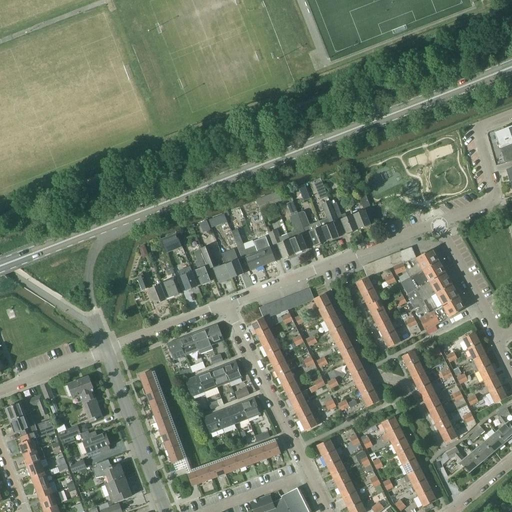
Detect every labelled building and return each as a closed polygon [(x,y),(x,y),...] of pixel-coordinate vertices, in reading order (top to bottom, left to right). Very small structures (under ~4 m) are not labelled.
[(511,137),(508,129),(496,133),(502,147),(500,148),(505,163),(511,160),(511,137)] [(298,187),(301,196),(308,193),(304,185),(298,187)] [(281,201),(278,192),(256,200),(256,201),(260,209),(281,201)] [(364,210),(353,215),(359,229),(371,224),(366,211),(371,209),(365,192),(358,194),(364,210)] [(327,219),(319,222),(327,241),(339,237),(334,223),(338,222),(331,205),(332,204),(330,201),(322,204),(327,219)] [(332,204),(331,205),(338,222),(341,220),(347,234),(359,229),(353,215),(347,217),(345,213),(342,215),(337,202),(332,204)] [(303,211),(298,213),(301,221),(302,223),(301,223),(306,234),(310,233),(315,246),(327,241),(319,222),(310,225),(305,213),(303,211)] [(293,232),(287,234),(295,254),(307,249),(302,236),(306,234),(301,223),(302,223),(301,221),(298,213),(291,216),(290,219),(294,229),(293,232)] [(262,243),(256,246),(263,265),(275,261),(270,248),(274,246),(272,240),(269,233),(264,221),(259,223),(257,224),(256,225),(256,226),(256,227),(256,228),(262,243)] [(237,229),(231,231),(231,232),(232,232),(233,235),(242,259),(246,257),(251,270),(263,265),(256,246),(245,250),(237,229)] [(278,229),(269,233),(272,240),(274,246),(278,245),(283,258),(295,254),(287,234),(281,237),(278,229)] [(231,232),(226,234),(228,237),(227,237),(236,260),(226,264),(232,278),(244,274),(239,260),(242,259),(233,235),(232,232),(231,232)] [(177,233),(162,239),(167,253),(183,247),(177,233)] [(210,245),(202,248),(202,249),(209,268),(210,268),(211,270),(214,269),(220,283),(232,278),(226,264),(220,266),(218,261),(216,261),(210,245)] [(416,258),(412,247),(406,249),(411,261),(416,258)] [(198,269),(192,271),(198,285),(210,281),(205,269),(209,268),(202,249),(194,252),(198,261),(195,262),(198,269)] [(399,265),(394,267),(396,275),(397,274),(406,271),(407,273),(399,277),(401,282),(439,261),(432,249),(424,254),(416,258),(411,261),(405,263),(399,265)] [(405,263),(411,261),(406,249),(400,252),(405,263)] [(399,265),(405,263),(400,252),(395,254),(399,265)] [(393,267),(394,267),(399,265),(395,254),(389,256),(393,267)] [(385,271),(391,268),(386,257),(380,259),(385,271)] [(375,262),(379,273),(385,271),(380,259),(375,262)] [(407,294),(445,273),(439,261),(401,282),(402,282),(401,283),(407,294)] [(374,275),(379,273),(375,262),(369,264),(374,275)] [(369,277),(374,275),(369,264),(363,266),(368,277),(369,277)] [(190,266),(178,271),(186,290),(198,285),(192,271),(190,266)] [(413,306),(452,284),(445,273),(407,294),(413,306)] [(143,290),(151,287),(146,275),(138,278),(143,290)] [(373,287),(369,277),(368,277),(356,283),(361,293),(373,287)] [(161,284),(166,298),(178,293),(173,279),(161,284)] [(154,303),(166,298),(161,284),(149,289),(154,303)] [(420,318),(459,296),(452,284),(413,306),(420,318)] [(367,304),(379,298),(373,287),(361,293),(367,304)] [(314,300),(314,299),(310,288),(304,291),(309,302),(314,300)] [(303,304),(309,302),(304,291),(298,293),(303,304)] [(297,307),(303,304),(298,293),(292,295),(297,307)] [(314,300),(319,310),(331,304),(326,293),(314,299),(314,300)] [(291,309),(297,307),(292,295),(287,297),(291,309)] [(459,296),(420,318),(426,330),(449,318),(466,309),(459,296)] [(372,315),(384,308),(379,298),(367,304),(372,315)] [(283,299),(278,301),(282,312),(288,310),(283,299)] [(278,301),(272,303),(276,315),(282,312),(278,301)] [(272,303),(266,305),(270,317),(276,315),(272,303)] [(336,315),(331,304),(319,310),(325,321),(336,315)] [(261,307),(259,308),(264,317),(265,319),(270,317),(266,305),(261,307)] [(377,325),(390,319),(384,308),(372,315),(377,325)] [(282,317),(283,321),(292,317),(290,313),(282,317)] [(336,315),(325,321),(330,331),(342,325),(336,315)] [(264,317),(252,323),(257,334),(269,328),(267,323),(271,321),(270,318),(270,317),(265,319),(264,317)] [(383,337),(395,330),(390,319),(377,325),(383,337)] [(205,329),(211,345),(212,345),(224,340),(218,324),(205,329)] [(342,325),(330,331),(336,342),(347,336),(342,325)] [(269,328),(257,334),(263,345),(275,339),(272,333),(269,328)] [(199,350),(198,351),(200,355),(213,350),(212,345),(211,345),(205,329),(193,334),(199,350)] [(395,330),(383,337),(389,348),(401,342),(395,330)] [(468,350),(481,344),(475,332),(463,338),(468,350)] [(180,339),(186,355),(198,351),(199,350),(193,334),(180,339)] [(347,336),(336,342),(341,353),(353,347),(347,336)] [(174,360),(186,355),(180,339),(167,344),(174,360)] [(275,339),(263,345),(268,356),(280,350),(275,339)] [(474,360),(486,354),(481,344),(468,350),(474,360)] [(353,347),(341,353),(346,364),(358,358),(353,347)] [(280,350),(268,356),(273,366),(285,360),(280,350)] [(408,367),(420,361),(414,351),(402,357),(408,367)] [(479,371),(491,365),(486,354),(474,360),(479,371)] [(358,358),(346,364),(352,375),(364,369),(358,358)] [(240,359),(224,366),(230,382),(243,377),(239,368),(243,366),(240,359)] [(285,360),(273,366),(279,377),(291,371),(285,360)] [(413,378),(425,372),(420,361),(408,367),(413,378)] [(484,382),(496,376),(491,365),(479,371),(484,382)] [(224,366),(211,371),(217,387),(230,382),(224,366)] [(352,375),(357,385),(369,379),(364,369),(352,375)] [(147,394),(161,389),(155,371),(153,372),(152,371),(140,375),(147,394)] [(211,371),(198,376),(205,392),(217,387),(211,371)] [(291,371),(279,377),(284,388),(296,382),(291,371)] [(419,389),(431,383),(425,372),(413,378),(419,389)] [(198,376),(186,381),(192,397),(205,392),(198,376)] [(489,392),(501,386),(496,376),(484,382),(489,392)] [(84,393),(92,390),(94,389),(89,377),(68,385),(73,398),(79,395),(80,397),(85,395),(84,393)] [(296,382),(284,388),(289,398),(301,392),(299,387),(304,385),(302,379),(296,382)] [(357,385),(363,396),(374,390),(369,379),(357,385)] [(316,385),(309,388),(312,393),(318,390),(317,389),(325,385),(326,385),(324,381),(323,381),(316,385)] [(424,400),(436,394),(431,383),(419,389),(424,400)] [(46,400),(54,397),(49,384),(41,387),(46,400)] [(501,386),(489,392),(495,404),(507,398),(501,386)] [(244,397),(250,395),(250,394),(247,387),(241,390),(244,397)] [(152,408),(167,403),(161,389),(147,394),(152,408)] [(85,395),(80,397),(90,423),(103,417),(92,390),(84,393),(85,395)] [(363,396),(368,407),(380,401),(374,390),(363,396)] [(301,392),(289,398),(295,410),(307,404),(307,403),(310,401),(308,397),(305,399),(301,392)] [(429,411),(441,405),(436,394),(424,400),(429,411)] [(40,410),(46,408),(41,396),(30,400),(32,407),(38,405),(40,410)] [(242,403),(248,419),(261,414),(255,398),(242,403)] [(348,404),(340,408),(341,411),(342,411),(349,407),(350,409),(357,405),(354,400),(348,404)] [(219,407),(217,401),(209,404),(212,410),(219,407)] [(21,403),(6,409),(11,421),(28,414),(26,409),(24,410),(21,403)] [(157,422),(172,417),(167,403),(152,408),(157,422)] [(236,424),(248,419),(242,403),(229,408),(236,424)] [(307,404),(295,410),(300,420),(312,414),(307,404)] [(435,421),(447,415),(441,405),(429,411),(435,421)] [(46,408),(40,410),(42,416),(48,414),(46,408)] [(223,429),(236,424),(229,408),(217,413),(223,429)] [(504,426),(497,432),(505,442),(511,436),(511,425),(505,417),(510,414),(507,409),(497,414),(500,419),(499,420),(504,426)] [(28,414),(11,421),(16,433),(20,431),(22,437),(26,435),(35,432),(36,431),(38,431),(30,413),(28,414)] [(210,434),(223,429),(217,413),(204,418),(210,434)] [(312,414),(300,420),(306,431),(318,425),(318,424),(321,423),(318,417),(315,419),(312,414)] [(447,415),(435,421),(440,431),(452,425),(449,420),(453,418),(450,414),(447,415)] [(394,416),(382,423),(387,433),(399,427),(394,416)] [(162,435),(177,430),(172,417),(157,422),(162,435)] [(452,425),(440,431),(446,443),(458,437),(452,425)] [(58,433),(61,442),(62,441),(65,440),(74,437),(81,434),(78,426),(58,433)] [(387,433),(382,436),(385,442),(390,439),(392,444),(405,437),(399,427),(387,433)] [(476,432),(480,436),(485,432),(481,427),(476,432)] [(167,449),(182,443),(177,430),(162,435),(167,449)] [(22,443),(19,444),(24,455),(40,449),(38,443),(36,439),(39,438),(36,431),(35,432),(26,435),(22,437),(20,437),(22,443)] [(90,434),(89,431),(81,434),(84,440),(83,441),(88,455),(100,450),(101,453),(110,450),(109,446),(110,446),(106,433),(97,436),(96,432),(90,434)] [(268,431),(261,434),(264,440),(270,437),(268,431)] [(474,441),(480,436),(476,432),(470,436),(474,441)] [(497,432),(486,441),(494,451),(505,442),(497,432)] [(74,437),(65,440),(67,445),(76,442),(74,437)] [(405,437),(392,444),(393,444),(397,454),(410,448),(405,437)] [(261,444),(266,459),(281,453),(275,439),(261,444)] [(330,439),(318,445),(323,456),(335,449),(330,439)] [(486,441),(472,452),(481,462),(494,451),(486,441)] [(173,463),(187,458),(182,443),(167,449),(173,463)] [(253,464),(266,459),(261,444),(247,449),(253,464)] [(335,449),(323,456),(328,466),(341,460),(339,456),(343,453),(340,447),(336,450),(335,449)] [(410,448),(397,454),(398,455),(403,465),(415,458),(410,448)] [(457,448),(447,453),(450,459),(455,456),(460,462),(469,473),(481,462),(472,452),(471,453),(470,451),(466,454),(468,456),(465,459),(460,453),(457,448)] [(40,449),(24,455),(28,466),(41,461),(46,459),(42,449),(40,449)] [(240,469),(253,464),(247,449),(234,454),(240,469)] [(359,464),(362,463),(368,459),(364,451),(355,455),(359,464)] [(225,474),(240,469),(234,454),(220,460),(225,474)] [(64,458),(56,461),(58,467),(66,464),(64,458)] [(197,484),(192,470),(187,458),(173,463),(176,471),(186,467),(193,486),(197,484)] [(415,458),(403,465),(408,475),(421,469),(415,458)] [(41,461),(28,466),(32,477),(50,470),(46,459),(41,461)] [(71,465),(70,466),(73,473),(81,470),(86,468),(87,468),(84,460),(71,465)] [(105,476),(108,483),(125,477),(120,464),(112,467),(109,460),(96,465),(97,467),(93,469),(96,478),(103,476),(107,475),(107,476),(105,476)] [(212,479),(225,474),(220,460),(207,464),(212,479)] [(341,460),(328,466),(333,477),(346,470),(350,469),(351,468),(348,462),(343,465),(341,460)] [(197,484),(212,479),(207,464),(192,470),(197,484)] [(346,470),(333,477),(338,487),(351,481),(355,479),(350,469),(346,470)] [(408,475),(404,477),(406,482),(410,480),(413,486),(426,479),(421,469),(408,475)] [(50,470),(32,477),(36,488),(50,483),(47,476),(52,474),(50,470)] [(106,484),(109,494),(113,503),(132,496),(125,477),(108,483),(106,484)] [(426,479),(413,486),(418,496),(419,496),(431,490),(426,479)] [(351,481),(338,487),(344,498),(356,491),(351,481)] [(50,483),(36,488),(40,499),(54,494),(50,483)] [(74,485),(68,488),(71,494),(77,491),(76,489),(74,485)] [(309,511),(298,488),(281,496),(283,500),(274,504),(271,495),(250,503),(253,511),(309,511)] [(431,490),(419,496),(426,511),(431,510),(430,509),(434,508),(434,507),(432,503),(428,505),(431,503),(436,501),(431,490)] [(356,491),(344,498),(349,508),(361,502),(356,491)] [(54,494),(40,499),(44,510),(58,505),(62,503),(59,492),(54,494)] [(398,508),(403,503),(400,500),(395,504),(398,508)] [(378,501),(371,508),(374,511),(379,511),(384,508),(378,501)] [(366,511),(361,502),(349,508),(350,511),(366,511)] [(403,503),(398,508),(401,511),(406,507),(403,503)]
